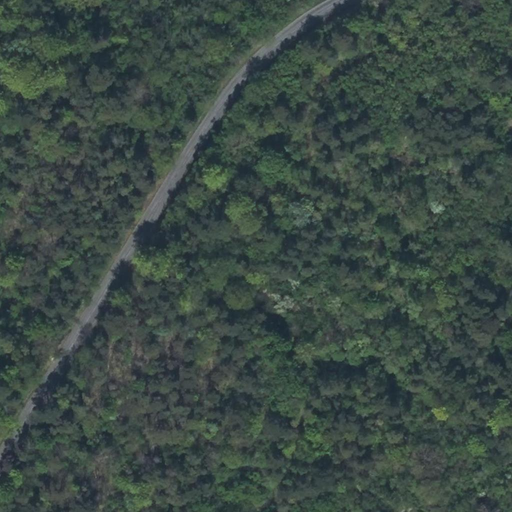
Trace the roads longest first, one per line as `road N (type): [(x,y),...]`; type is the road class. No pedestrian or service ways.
road 1 (tertiary): [(340,0),(280,39),(233,89),(0,464)]
road 2 (track): [(511,460),(392,511)]
